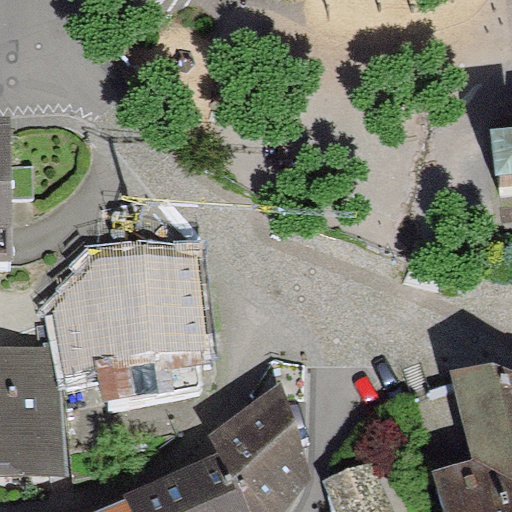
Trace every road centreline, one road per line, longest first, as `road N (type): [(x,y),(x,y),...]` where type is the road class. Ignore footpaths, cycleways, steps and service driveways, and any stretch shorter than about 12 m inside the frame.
road 1 (residential): [(3,511),(215,432),(271,355),(294,275)]
road 2 (residential): [(294,275),(206,221),(38,86)]
road 3 (residential): [(345,300),(307,511)]
road 4 (residential): [(511,354),(345,300)]
